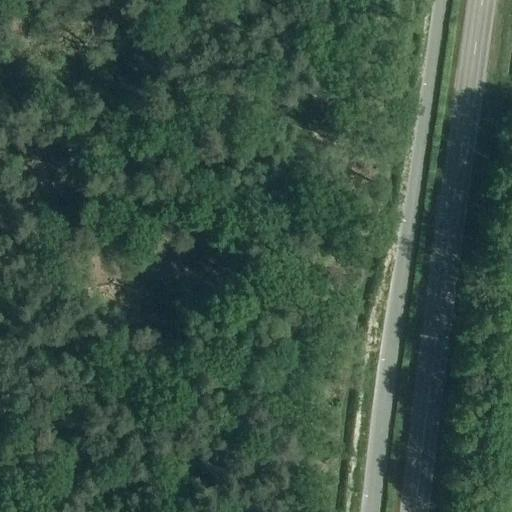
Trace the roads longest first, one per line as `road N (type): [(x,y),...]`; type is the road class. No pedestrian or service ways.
road 1 (unclassified): [(372,511),(439,0)]
road 2 (secondary): [(417,511),(482,0)]
